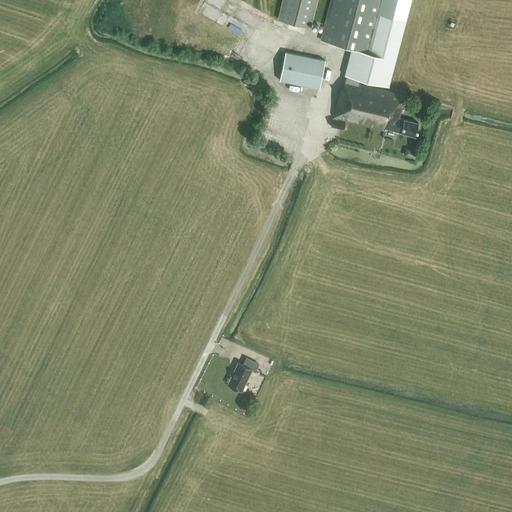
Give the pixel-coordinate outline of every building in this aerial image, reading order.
[(282,0),(277,19),(310,28),(317,0),(282,0)] [(360,78),(387,85),(404,20),(381,14),(384,0),(331,0),(321,40),(353,48),(345,80),(343,90),(341,89),(333,120),(331,126),(341,129),(342,122),(336,120),(337,118),(385,131),(386,128),(415,136),(418,123),(398,118),(404,95),(359,83),(360,78)] [(205,1),(200,10),(251,38),(257,28),(205,1)] [(325,60),(285,52),(279,81),(319,89),(325,60)] [(418,151),(411,149),(409,157),(416,158),(418,151)] [(243,365),(238,362),(227,384),(242,391),(252,370),(255,371),(258,364),(246,357),(243,365)]
